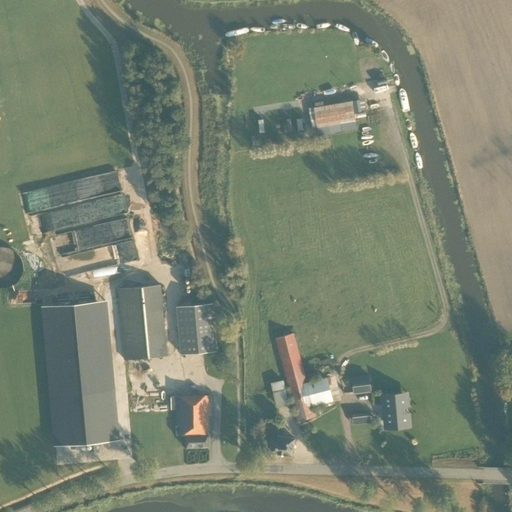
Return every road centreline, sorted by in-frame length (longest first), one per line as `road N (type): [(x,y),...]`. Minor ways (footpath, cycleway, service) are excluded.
road 1 (tertiary): [(28,511),(176,470),(511,476)]
road 2 (track): [(341,470),(347,448),(338,362),(354,349),(428,331),(446,318),(383,83)]
